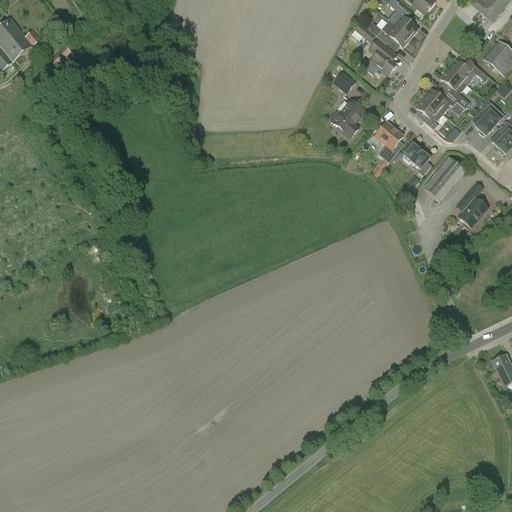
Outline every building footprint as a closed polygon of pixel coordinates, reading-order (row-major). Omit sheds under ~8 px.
[(429,0),(407,0),(406,2),(411,7),(412,6),(424,17),(428,12),(428,13),(434,6),(433,5),(434,4),(429,0)] [(475,0),(470,6),(491,24),(510,3),(506,0),(488,0),(487,2),(480,3),(476,0),(475,0)] [(402,19),(395,28),(410,41),(418,31),(407,22),(411,18),(400,9),(396,14),(402,19)] [(0,72),(2,74),(33,49),(40,42),(32,32),(24,39),(10,22),(0,30),(0,72)] [(403,50),(410,41),(395,28),(389,23),(382,32),(376,39),(386,47),(391,41),(403,50)] [(375,38),(359,25),(354,32),(370,45),(375,38)] [(511,38),(511,28),(503,39),(509,43),(511,38)] [(378,71),(387,79),(396,69),(389,63),(395,56),(378,42),(369,53),(376,58),(365,71),(372,78),(378,71)] [(483,62),(504,80),(511,70),(511,62),(511,61),(511,60),(511,53),(498,43),(483,62)] [(48,62),(52,66),(38,80),(53,96),(67,83),(59,73),(75,60),(64,49),(48,62)] [(456,63),(448,72),(467,87),(464,85),(471,76),(456,63)] [(476,69),(472,74),(482,82),(486,77),(476,69)] [(467,87),(448,72),(441,81),(452,91),(448,95),(458,104),(462,99),(459,96),(467,87)] [(343,74),(333,86),(346,96),(355,85),(343,74)] [(503,83),(495,92),(503,100),(511,90),(503,83)] [(432,92),(424,101),(443,117),(449,110),(448,109),(450,107),(453,110),(457,105),(447,97),(443,101),(432,92)] [(443,117),(424,101),(416,111),(427,120),(423,125),(434,133),(438,128),(435,125),(437,123),(438,123),(443,117)] [(331,122),(332,123),(331,125),(341,133),(340,134),(348,141),(349,140),(351,141),(359,131),(354,128),(365,115),(351,103),(341,116),(339,114),(338,116),(337,115),(331,122)] [(485,119),(475,129),(479,133),(478,135),(483,139),(484,138),(486,139),(501,123),(495,118),(499,113),(489,104),(485,109),(486,109),(480,115),(485,119)] [(191,124),(198,110),(190,106),(183,121),(191,124)] [(511,128),(508,124),(499,134),(503,139),(495,148),(499,152),(498,153),(503,158),(504,156),(505,158),(511,150),(511,128)] [(386,148),(379,157),(389,166),(397,155),(393,151),(403,139),(386,125),(385,126),(384,126),(381,129),(381,131),(375,139),(386,148)] [(418,175),(423,179),(431,168),(427,165),(430,161),(423,155),(420,152),(420,153),(413,147),(403,158),(404,159),(403,161),(409,166),(411,165),(420,172),(418,175)] [(449,161),(424,191),(439,204),(464,174),(449,161)] [(400,194),(406,199),(409,195),(411,196),(420,185),(419,184),(420,183),(414,178),(400,194)] [(462,202),(469,208),(458,220),(471,231),(488,211),(475,201),(483,192),(476,186),(462,202)] [(108,303),(110,315),(124,313),(122,301),(108,303)] [(504,389),(511,385),(511,371),(505,357),(492,364),(504,389)]
